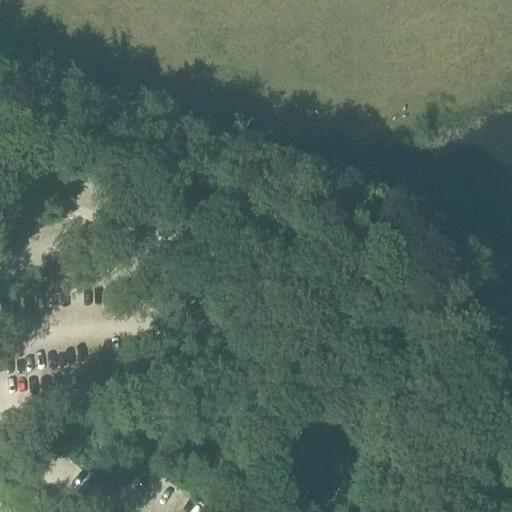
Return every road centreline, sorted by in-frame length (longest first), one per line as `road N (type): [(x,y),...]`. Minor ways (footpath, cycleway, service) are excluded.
road 1 (track): [(446,320),(467,413),(511,486)]
road 2 (unknown): [(0,414),(164,359)]
